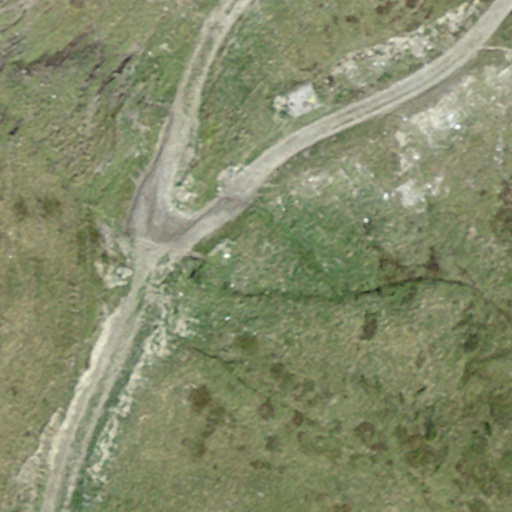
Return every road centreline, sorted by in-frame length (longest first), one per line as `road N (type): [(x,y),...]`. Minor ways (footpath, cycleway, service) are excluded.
road 1 (track): [(511,14),(433,88),(308,145),(218,227),(173,239),(156,200),(188,132),(223,21),(244,0)]
road 2 (track): [(173,239),(163,285),(65,491),(64,511)]
